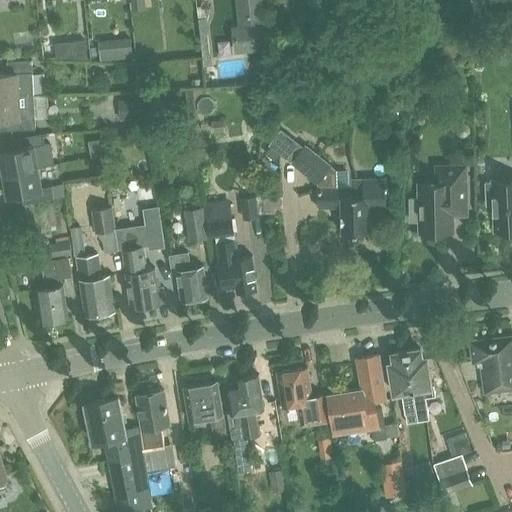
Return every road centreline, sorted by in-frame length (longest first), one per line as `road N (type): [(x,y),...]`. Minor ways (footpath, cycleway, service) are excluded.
road 1 (tertiary): [(14,378),(426,304)]
road 2 (residential): [(511,464),(492,450),(426,304)]
road 3 (tertiary): [(77,511),(14,378)]
